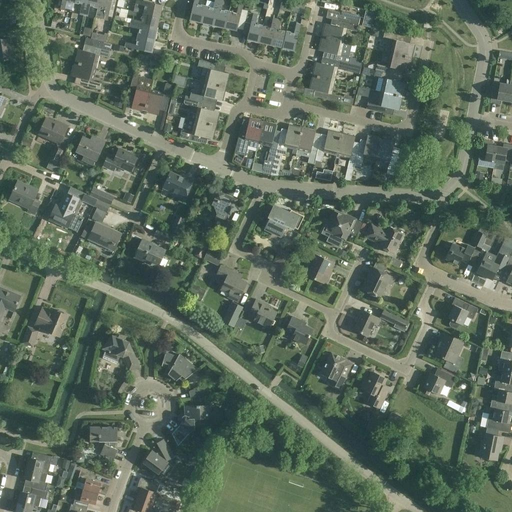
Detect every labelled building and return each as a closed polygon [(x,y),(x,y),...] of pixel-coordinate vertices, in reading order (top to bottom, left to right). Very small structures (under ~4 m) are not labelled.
[(74,3),(74,0),(62,0),(60,10),(64,11),(66,2),(74,3)] [(84,15),(87,0),(74,0),(74,3),(81,5),(79,14),(84,15)] [(90,7),(97,8),(99,0),(87,0),(84,15),(88,16),(90,7)] [(99,0),(97,8),(97,9),(95,18),(107,21),(112,0),(99,0)] [(128,10),(128,11),(159,18),(162,6),(137,0),(136,0),(134,12),(128,10)] [(194,0),(191,13),(189,20),(201,23),(205,7),(197,5),(198,0),(194,0)] [(205,7),(201,23),(213,26),(219,0),(214,0),(214,2),(213,9),(205,7)] [(220,0),(219,0),(213,26),(225,29),(229,12),(221,11),(223,1),(220,0)] [(229,12),(225,29),(237,31),(243,5),(239,4),(236,14),(229,12)] [(131,24),(157,30),(159,18),(128,11),(127,15),(133,16),(132,19),(115,15),(114,19),(131,23),(131,24)] [(365,11),(364,19),(373,21),(375,13),(365,11)] [(325,24),(322,37),(343,42),(346,29),(356,31),(359,18),(340,13),(336,27),(325,24)] [(250,27),(247,40),(259,43),(263,27),(255,25),(257,15),(253,14),(250,27)] [(259,43),(270,46),(277,20),(272,19),(270,28),(263,27),(259,43)] [(270,46),(282,48),(286,32),(279,30),(281,21),(277,20),(270,46)] [(138,38),(154,42),(157,30),(131,24),(124,23),(123,26),(130,28),(139,30),(138,38)] [(294,34),(286,32),(282,48),(294,51),(300,25),(296,24),(294,34)] [(392,40),(389,53),(411,58),(414,45),(398,41),(400,36),(401,36),(384,32),(383,38),(392,40)] [(334,55),(333,60),(361,67),(362,63),(357,62),(355,59),(349,57),(352,44),(343,42),(322,37),(319,51),(334,55)] [(154,42),(138,38),(136,46),(126,44),(126,47),(151,53),(154,42)] [(10,41),(9,39),(0,40),(0,61),(3,61),(13,59),(10,44),(9,44),(9,41),(10,41)] [(74,63),(96,69),(100,56),(109,58),(112,45),(95,41),(94,48),(95,48),(93,54),(78,50),(74,63)] [(376,64),(375,70),(390,73),(391,68),(408,72),(411,58),(389,53),(386,66),(376,64)] [(165,55),(164,62),(173,64),(174,61),(172,57),(165,55)] [(202,68),(199,81),(225,88),(229,75),(213,71),(214,65),(215,65),(216,65),(199,60),(197,67),(202,68)] [(361,67),(333,60),(332,67),(316,63),(313,76),(334,81),(337,68),(347,70),(347,71),(359,74),(361,67)] [(96,69),(74,63),(71,77),(87,81),(85,86),(84,86),(100,91),(102,84),(93,82),(96,69)] [(390,73),(375,70),(373,76),(383,79),(380,91),(402,96),(405,84),(388,80),(390,73)] [(131,108),(145,112),(151,90),(153,80),(133,75),(129,92),(130,91),(135,93),(131,108)] [(183,77),(176,75),(173,83),(181,85),(183,77)] [(334,81),(313,76),(310,90),(325,93),(324,99),(323,99),(352,106),(353,99),(351,98),(351,97),(344,95),(344,97),(331,94),(334,81)] [(191,93),(189,100),(205,104),(206,97),(222,101),(225,88),(199,81),(199,83),(200,85),(198,91),(196,92),(196,95),(191,93)] [(163,93),(151,90),(145,112),(158,115),(162,99),(168,101),(167,102),(168,102),(172,85),(166,83),(163,93)] [(493,85),(490,103),(500,105),(501,101),(507,102),(510,86),(499,84),(499,86),(493,85)] [(358,87),(357,95),(370,98),(371,90),(358,87)] [(399,111),(402,96),(380,91),(377,105),(368,102),(366,110),(383,114),(383,113),(382,113),(383,107),(399,111)] [(116,98),(114,106),(121,108),(123,100),(116,98)] [(187,119),(215,126),(219,113),(203,109),(205,104),(189,100),(185,99),(184,102),(185,106),(197,109),(196,114),(191,113),(189,114),(187,119)] [(60,125),(46,118),(39,135),(58,144),(47,168),(52,171),(53,169),(56,171),(70,140),(63,137),(68,126),(60,123),(60,125)] [(184,118),(181,131),(179,138),(202,144),(202,143),(201,143),(203,138),(212,140),(215,126),(187,119),(184,118)] [(240,129),(234,154),(245,156),(247,148),(256,150),(257,144),(262,122),(249,119),(247,130),(240,129)] [(262,122),(257,144),(271,147),(268,161),(265,160),(263,165),(262,172),(270,174),(274,158),(274,156),(278,143),(272,141),(276,126),(262,122)] [(165,123),(163,131),(170,133),(172,125),(165,123)] [(274,158),(270,174),(271,175),(277,175),(279,169),(281,160),(282,154),(285,155),(287,148),(293,150),(292,154),(295,154),(296,154),(301,129),(288,126),(285,142),(279,140),(279,139),(278,143),(274,156),(274,158)] [(301,129),(296,154),(309,157),(308,163),(314,164),(317,149),(312,148),(315,132),(301,129)] [(336,156),(341,134),(328,131),(324,147),(319,146),(319,144),(318,144),(317,149),(314,164),(314,165),(315,161),(321,162),(323,153),(336,156)] [(341,134),(336,156),(349,159),(347,168),(353,170),(354,166),(357,155),(351,153),(355,137),(341,134)] [(357,155),(354,166),(361,168),(361,167),(363,158),(375,161),(380,140),(367,136),(364,152),(358,151),(358,150),(357,155)] [(96,143),(83,137),(76,152),(84,156),(81,161),(93,166),(95,161),(96,161),(105,142),(97,139),(96,143)] [(28,138),(24,145),(29,147),(33,141),(28,138)] [(380,140),(375,161),(389,164),(386,174),(393,175),(397,160),(396,160),(390,159),(394,143),(380,140)] [(478,160),(494,163),(497,147),(492,146),(492,142),(482,140),(478,160)] [(504,162),(510,163),(511,153),(511,145),(503,144),(502,148),(497,147),(494,163),(503,165),(504,162)] [(137,157),(119,149),(115,159),(108,156),(103,166),(113,171),(116,165),(131,172),(137,157)] [(245,167),(246,167),(251,169),(253,161),(247,159),(245,167)] [(324,170),(321,180),(330,182),(331,179),(332,172),(324,170)] [(338,181),(340,174),(333,172),(331,180),(338,181)] [(475,179),(482,180),(483,173),(477,172),(475,179)] [(183,179),(170,173),(163,188),(185,198),(193,181),(184,176),(183,179)] [(26,186),(18,182),(10,198),(30,207),(28,212),(34,215),(40,203),(34,200),(38,191),(37,191),(36,193),(25,187),(26,186)] [(84,194),(97,200),(110,205),(114,197),(93,188),(90,196),(85,193),(84,194)] [(217,195),(210,191),(204,202),(213,207),(216,214),(214,219),(223,224),(225,218),(228,219),(235,204),(226,200),(228,197),(221,193),(220,193),(219,193),(218,193),(218,194),(217,195)] [(56,206),(49,220),(57,223),(76,232),(77,233),(81,223),(71,219),(73,214),(79,200),(74,198),(65,194),(59,208),(56,206)] [(97,200),(84,194),(81,201),(94,207),(97,200)] [(123,200),(131,204),(134,198),(125,194),(123,200)] [(97,200),(94,207),(107,213),(110,205),(97,200)] [(288,216),(272,208),(269,215),(271,216),(265,228),(266,228),(266,229),(280,236),(281,235),(282,236),(287,225),(298,230),(304,217),(291,211),(288,216)] [(346,219),(335,214),(329,226),(330,227),(332,231),(331,232),(338,235),(337,237),(342,240),(340,245),(341,245),(346,233),(356,237),(362,224),(355,220),(347,216),(346,219)] [(182,225),(175,222),(171,231),(178,234),(182,225)] [(108,229),(95,223),(92,230),(85,227),(82,236),(89,239),(90,237),(99,241),(98,244),(111,250),(113,245),(116,246),(121,236),(112,232),(112,233),(107,231),(108,229)] [(377,227),(371,224),(365,237),(381,245),(380,247),(394,254),(403,234),(389,228),(386,235),(376,230),(377,227)] [(172,235),(157,229),(154,236),(169,242),(172,235)] [(487,236),(478,232),(472,244),(481,248),(487,236)] [(152,244),(142,240),(135,257),(143,261),(145,258),(165,268),(168,261),(162,258),(165,252),(151,245),(152,244)] [(465,250),(452,244),(451,245),(453,246),(451,251),(449,250),(445,259),(458,266),(461,261),(467,264),(474,249),(467,246),(465,250)] [(199,245),(194,255),(201,259),(206,249),(199,245)] [(216,245),(213,251),(219,253),(222,247),(216,245)] [(79,246),(74,255),(78,257),(83,248),(79,246)] [(497,258),(486,252),(483,259),(480,264),(476,273),(492,281),(498,269),(503,272),(504,269),(510,257),(511,253),(501,248),(499,254),(497,258)] [(291,255),(280,249),(274,261),(285,267),(291,255)] [(222,257),(209,251),(205,259),(218,265),(222,257)] [(334,264),(312,253),(309,260),(313,262),(307,277),(324,285),(327,280),(328,281),(333,270),(331,270),(334,264)] [(393,257),(390,263),(400,267),(402,262),(393,257)] [(234,273),(221,267),(217,275),(226,279),(221,289),(230,293),(228,297),(237,301),(246,284),(232,277),(234,273)] [(394,278),(372,268),(362,290),(380,299),(387,283),(391,285),(394,278)] [(190,292),(196,295),(200,288),(194,285),(190,292)] [(20,296),(0,287),(0,319),(5,308),(14,312),(16,306),(20,296)] [(477,309),(455,298),(451,305),(454,306),(448,319),(451,320),(449,324),(450,327),(455,329),(457,328),(459,324),(462,326),(466,317),(472,320),(473,318),(477,309)] [(266,304),(256,300),(249,315),(255,318),(254,321),(269,328),(272,322),(276,313),(265,307),(266,304)] [(232,302),(222,322),(234,327),(244,307),(232,302)] [(57,312),(54,311),(52,315),(49,314),(49,313),(49,312),(48,312),(42,309),(38,318),(35,325),(45,330),(45,331),(59,337),(64,326),(68,317),(64,315),(63,312),(60,311),(57,312)] [(380,319),(361,310),(355,322),(357,323),(354,331),(367,337),(373,324),(377,326),(380,319)] [(384,310),(380,318),(395,324),(393,327),(407,334),(412,324),(384,310)] [(303,322),(292,317),(286,331),(293,334),(291,339),(305,345),(313,330),(301,324),(303,322)] [(39,330),(28,326),(22,343),(33,347),(39,330)] [(443,334),(434,354),(443,359),(447,360),(444,367),(451,370),(453,363),(463,343),(452,339),(443,334)] [(121,339),(119,335),(115,337),(112,336),(102,349),(102,351),(104,353),(102,358),(116,364),(120,356),(123,357),(123,358),(127,368),(130,367),(131,370),(139,367),(130,347),(128,345),(129,343),(121,339)] [(263,345),(255,347),(257,354),(265,352),(263,345)] [(498,365),(497,370),(502,371),(511,373),(511,353),(507,352),(501,351),(498,365)] [(166,353),(165,353),(161,366),(168,369),(165,375),(170,377),(170,376),(176,381),(182,376),(185,379),(195,372),(195,371),(194,372),(187,362),(187,361),(186,361),(179,357),(180,355),(179,355),(176,360),(165,355),(166,353)] [(331,353),(321,375),(332,380),(329,385),(340,390),(352,364),(345,361),(345,360),(331,353)] [(298,364),(297,365),(302,368),(303,368),(306,360),(301,357),(298,364)] [(455,378),(440,370),(437,377),(430,374),(423,388),(438,395),(443,384),(451,387),(455,378)] [(511,373),(502,371),(501,377),(496,376),(493,389),(498,390),(499,390),(509,392),(511,384),(511,373)] [(470,372),(467,378),(473,381),(475,375),(470,372)] [(386,379),(372,373),(369,380),(365,379),(360,389),(371,394),(367,403),(379,409),(389,389),(383,386),(386,379)] [(129,384),(125,381),(123,384),(122,385),(121,387),(120,389),(119,390),(118,392),(117,394),(122,395),(123,392),(124,390),(126,387),(129,384)] [(208,396),(205,386),(190,391),(192,399),(208,396)] [(489,408),(494,409),(505,412),(507,404),(511,404),(511,393),(509,392),(499,390),(498,390),(497,396),(492,395),(489,408)] [(214,404),(211,401),(207,401),(205,404),(205,406),(196,406),(196,407),(193,408),(193,406),(184,406),(185,416),(182,417),(181,420),(182,423),(171,434),(178,446),(194,428),(194,420),(211,419),(210,411),(212,411),(214,408),(214,404)] [(460,406),(457,411),(464,414),(467,409),(460,406)] [(511,413),(505,412),(494,409),(493,415),(488,414),(485,428),(501,431),(503,423),(509,424),(511,413)] [(383,416),(373,412),(366,428),(375,433),(383,416)] [(402,418),(391,413),(384,427),(395,432),(402,418)] [(117,428),(90,428),(90,442),(105,442),(105,445),(101,454),(113,459),(117,450),(114,449),(114,442),(117,442),(117,428)] [(503,438),(485,434),(483,441),(481,441),(480,449),(482,449),(480,457),(496,461),(499,445),(501,446),(503,438)] [(173,458),(163,440),(157,444),(161,452),(158,456),(151,451),(146,458),(148,460),(146,465),(159,474),(162,470),(167,463),(165,462),(166,461),(173,458)] [(195,459),(196,460),(199,461),(200,455),(192,452),(190,458),(195,459)] [(41,472),(47,474),(51,457),(37,453),(36,460),(29,458),(26,469),(41,472)] [(75,456),(75,459),(76,462),(78,463),(81,463),(84,462),(85,460),(85,457),(84,455),(82,453),(79,453),(77,454),(75,456)] [(197,466),(199,461),(196,460),(195,459),(190,458),(188,463),(197,466)] [(64,459),(62,468),(68,469),(70,461),(64,459)] [(33,482),(32,488),(47,492),(48,491),(45,491),(47,483),(45,483),(47,474),(41,472),(26,469),(24,479),(33,482)] [(80,472),(76,488),(83,490),(98,494),(101,484),(94,482),(96,476),(80,472)] [(137,499),(169,510),(173,499),(156,493),(159,485),(140,478),(136,490),(137,492),(139,493),(137,499)] [(184,478),(182,484),(189,486),(191,480),(184,478)] [(20,492),(18,503),(33,506),(39,507),(41,498),(46,499),(47,492),(32,488),(30,494),(20,492)] [(76,494),(73,505),(87,509),(89,503),(95,505),(98,494),(83,490),(81,496),(76,494)] [(168,511),(169,510),(137,499),(135,505),(133,504),(131,505),(128,511),(168,511)] [(174,499),(171,509),(178,511),(181,502),(174,499)] [(31,511),(33,506),(18,503),(15,511),(31,511)]
